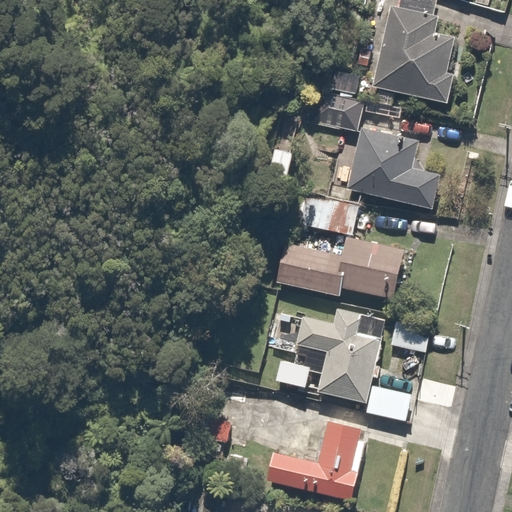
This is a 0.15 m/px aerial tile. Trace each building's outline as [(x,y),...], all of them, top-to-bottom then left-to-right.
[(375,19),(357,100),(435,117),(441,89),(434,87),(442,52),(421,48),(425,30),(375,19)] [(291,111),(284,140),(343,146),(348,117),(291,111)] [(294,149),(274,145),(270,167),(291,171),(294,149)] [(329,151),(322,214),(417,223),(421,188),(382,184),(385,157),(329,151)] [(270,214),(267,245),(328,250),(331,220),(270,214)] [(269,261),(260,298),(327,313),(329,306),(380,318),(392,265),(331,252),(326,274),(269,261)] [(347,426),(366,340),(315,329),(312,345),(280,337),(271,376),(303,383),(296,414),(347,426)] [(407,370),(409,342),(370,340),(369,368),(407,370)] [(245,380),(244,403),(287,406),(288,383),(245,380)] [(391,438),(394,409),(353,405),(350,434),(391,438)] [(251,472),(248,500),(344,510),(351,440),(305,435),(301,477),(251,472)] [(189,494),(185,511),(230,511),(233,502),(189,494)]
